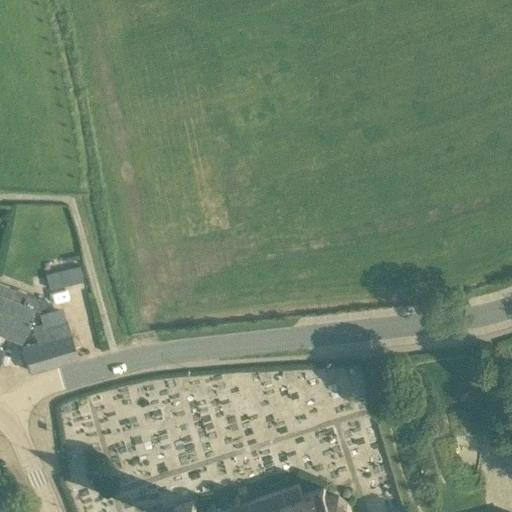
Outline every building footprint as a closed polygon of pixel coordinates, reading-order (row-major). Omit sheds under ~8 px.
[(79,265),(67,268),(71,282),(82,280),(79,265)] [(49,288),(61,285),(57,270),(46,273),(49,288)] [(0,350),(1,347),(0,346),(0,332),(21,340),(34,306),(40,309),(43,301),(0,283),(0,350)] [(22,345),(29,370),(77,356),(67,321),(43,327),(42,324),(33,327),(37,341),(22,345)] [(415,438),(425,482),(459,474),(449,431),(477,424),(471,399),(432,408),(438,433),(415,438)] [(352,511),(348,501),(339,494),(327,494),(324,485),(321,486),(303,493),(299,482),(216,511),(202,511),(198,511),(197,511),(193,500),(174,506),(176,511),(352,511)]
